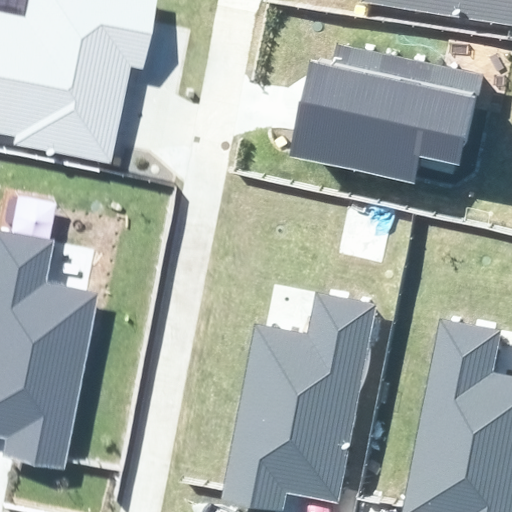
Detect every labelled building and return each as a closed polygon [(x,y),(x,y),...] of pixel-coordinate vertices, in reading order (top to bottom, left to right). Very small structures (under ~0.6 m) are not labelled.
[(16,143),(111,161),(121,110),(130,66),(145,69),(158,0),(26,0),(24,13),(0,8),(0,132),(17,136),(16,143)] [(511,0),(360,0),(361,0),(511,24),(511,0)] [(289,156),(415,185),(421,157),(462,166),(482,77),(338,44),(333,65),(311,60),(299,113),(289,156)] [(3,457),(64,469),(98,293),(46,283),(54,240),(0,229),(0,437),(7,439),(3,457)] [(256,326),(222,502),(276,511),(283,511),(287,495),(307,499),(339,505),(377,304),(317,293),(308,336),(256,326)] [(511,511),(511,376),(493,372),(501,329),(440,318),(402,511),(511,511)]
